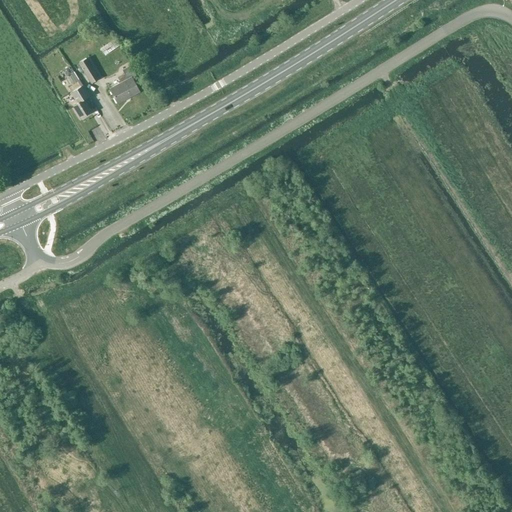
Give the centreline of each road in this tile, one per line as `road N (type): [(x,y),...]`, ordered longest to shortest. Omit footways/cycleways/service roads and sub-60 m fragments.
road 1 (unclassified): [(511,19),(492,10),(467,17),(72,260),(42,259),(21,224)]
road 2 (unclassified): [(6,193),(217,86),(359,0)]
road 3 (primary): [(159,143),(397,0)]
road 4 (primary): [(21,224),(159,143)]
road 5 (primary): [(159,143),(15,212)]
